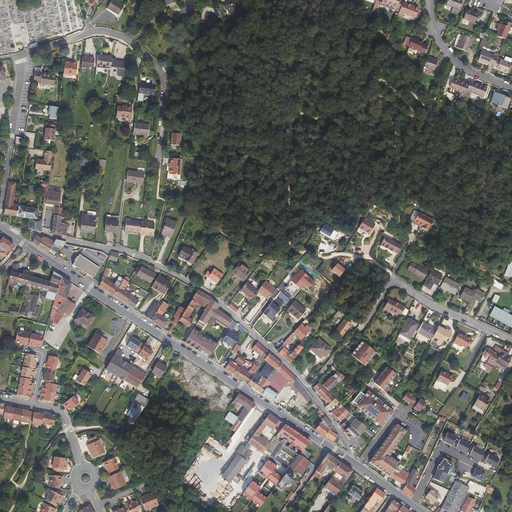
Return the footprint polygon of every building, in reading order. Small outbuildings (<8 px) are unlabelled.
[(114,0),(112,0),(107,9),(118,15),(124,6),(114,0)] [(221,0),(222,0),(224,3),(223,6),(226,10),(227,10),(229,12),(229,13),(230,15),(233,15),(234,16),(237,16),(238,14),(240,14),(243,8),(241,6),(239,6),(236,3),(237,1),(236,0),(221,0)] [(382,6),(395,11),(399,0),(380,0),(379,4),(378,6),(382,7),(382,6)] [(447,0),(446,5),(453,8),(451,12),(452,13),(456,14),(457,14),(457,13),(462,1),(462,0),(447,0)] [(412,5),(403,2),(399,13),(402,15),(403,14),(415,19),(415,18),(417,19),(420,10),(418,9),(415,7),(412,6),(412,5)] [(474,24),(478,14),(471,11),(472,10),(467,9),(463,20),(474,24)] [(215,16),(208,23),(212,27),(219,20),(215,16)] [(503,25),(501,24),(498,31),(496,36),(504,39),(506,40),(511,23),(505,21),(503,25)] [(227,22),(224,27),(231,31),(234,26),(227,22)] [(472,39),(462,35),(457,48),(467,52),(472,39)] [(403,44),(409,46),(412,39),(406,37),(403,44)] [(409,46),(408,48),(414,51),(415,50),(423,53),(427,45),(422,44),(422,43),(416,40),(416,39),(412,38),(412,39),(409,46)] [(478,60),(494,67),(496,59),(497,57),(494,56),(493,55),(482,51),(478,60)] [(97,67),(111,69),(111,68),(111,61),(112,57),(98,55),(97,67)] [(89,58),(83,57),(81,68),(87,69),(87,70),(93,70),(94,59),(89,58)] [(434,71),(437,62),(433,60),(434,59),(428,57),(424,67),(434,71)] [(111,61),(111,68),(119,69),(119,73),(125,74),(126,62),(115,61),(116,59),(113,59),(113,61),(111,61)] [(500,61),(496,59),(494,67),(497,68),(496,70),(503,72),(504,71),(507,72),(511,63),(504,61),(500,59),(500,61)] [(72,63),(64,62),(63,74),(75,76),(76,65),(72,65),(72,63)] [(41,74),(40,84),(54,86),(56,76),(41,74)] [(459,93),(464,95),(466,92),(469,83),(464,82),(458,80),(458,81),(452,79),(451,81),(448,80),(446,87),(447,87),(446,92),(446,95),(447,97),(448,98),(450,100),(453,98),(455,96),(456,95),(458,96),(459,93)] [(483,98),(486,88),(478,85),(479,84),(474,82),(474,83),(469,82),(469,83),(466,92),(464,95),(464,96),(468,98),(470,93),(483,98)] [(152,84),(139,83),(138,94),(150,95),(150,96),(154,96),(155,89),(151,89),(152,84)] [(490,103),(506,110),(510,99),(494,93),(490,103)] [(132,107),(127,106),(127,108),(122,107),(117,107),(116,117),(130,119),(132,107)] [(58,108),(50,107),(49,115),(51,115),(50,119),(57,120),(58,108)] [(149,125),(135,123),(133,134),(148,136),(149,125)] [(48,129),(46,128),(45,140),(54,141),(56,125),(49,124),(48,129)] [(182,134),(172,133),(171,145),(180,146),(182,134)] [(50,171),(53,152),(46,151),(44,161),(37,160),(36,169),(38,169),(38,170),(39,172),(45,172),(45,170),(50,171)] [(183,159),(171,158),(169,174),(181,175),(183,159)] [(128,171),(127,182),(143,184),(144,173),(128,171)] [(12,203),(15,184),(9,183),(4,214),(17,216),(18,207),(14,206),(14,204),(12,203)] [(61,193),(48,191),(46,204),(45,204),(55,206),(54,217),(61,218),(62,208),(59,208),(61,193)] [(30,218),(28,229),(39,231),(40,232),(42,219),(37,218),(38,210),(18,207),(17,216),(30,218)] [(420,226),(420,227),(417,232),(425,236),(433,220),(414,210),(410,220),(420,226)] [(96,220),(98,221),(99,213),(95,213),(95,217),(86,216),(83,215),(80,231),(94,233),(95,222),(96,220)] [(105,231),(117,232),(119,216),(107,215),(105,231)] [(162,234),(171,238),(176,222),(167,218),(164,225),(165,226),(162,234)] [(376,224),(365,218),(359,228),(365,232),(366,230),(370,233),(376,224)] [(129,231),(140,233),(142,222),(131,221),(131,219),(126,219),(124,232),(129,233),(129,231)] [(155,224),(142,222),(140,233),(140,235),(145,235),(146,234),(153,235),(155,224)] [(53,223),(52,234),(60,235),(64,236),(66,236),(68,225),(60,224),(53,223)] [(329,236),(334,228),(326,223),(321,231),(329,236)] [(210,235),(214,238),(219,232),(218,232),(214,229),(210,235)] [(38,237),(36,236),(32,243),(33,244),(34,244),(38,247),(44,237),(42,237),(39,236),(38,237)] [(402,246),(386,236),(381,245),(393,252),(393,251),(398,254),(402,246)] [(55,242),(47,238),(44,237),(38,247),(42,250),(48,253),(55,242)] [(9,251),(13,245),(8,241),(3,238),(0,241),(0,254),(5,256),(7,250),(9,251)] [(61,246),(63,247),(63,246),(65,244),(66,242),(65,242),(56,240),(55,242),(48,253),(51,256),(54,258),(61,246)] [(184,247),(179,255),(193,263),(197,254),(184,247)] [(78,269),(87,274),(92,278),(107,256),(103,252),(84,248),(73,265),(78,269)] [(117,262),(120,253),(112,251),(109,259),(117,262)] [(19,263),(14,264),(11,272),(17,273),(20,263),(19,263)] [(239,263),(233,272),(243,280),(250,271),(239,263)] [(346,269),(338,263),(332,270),(340,277),(346,269)] [(417,266),(413,264),(410,271),(423,279),(428,272),(418,266),(417,266)] [(141,267),(137,275),(151,282),(155,274),(141,267)] [(119,288),(114,285),(106,280),(109,269),(106,268),(100,287),(105,290),(114,296),(119,288)] [(85,277),(87,274),(78,269),(77,272),(78,273),(85,277)] [(207,272),(205,275),(207,277),(206,280),(215,286),(217,284),(223,275),(214,269),(210,274),(207,272)] [(17,273),(11,272),(6,289),(10,290),(10,288),(13,288),(13,287),(19,289),(19,286),(23,287),(24,285),(25,285),(28,276),(29,271),(27,270),(26,271),(23,270),(22,275),(17,273)] [(291,281),(299,288),(302,285),(308,290),(315,282),(301,270),(291,281)] [(443,276),(431,270),(423,285),(434,291),(443,276)] [(46,297),(54,300),(56,294),(61,276),(57,274),(54,271),(50,282),(46,297)] [(31,287),(41,289),(43,290),(40,299),(42,300),(42,302),(44,303),(46,297),(50,282),(28,276),(25,285),(23,296),(26,296),(29,286),(31,287)] [(65,279),(61,276),(56,294),(66,299),(71,284),(71,283),(65,279)] [(171,283),(158,276),(152,287),(164,294),(171,283)] [(119,277),(114,285),(119,288),(124,280),(119,277)] [(440,287),(455,295),(460,285),(446,277),(440,287)] [(128,283),(127,283),(124,280),(119,288),(114,296),(133,309),(138,301),(123,291),(128,283)] [(492,285),(500,290),(503,285),(495,280),(492,285)] [(276,289),(265,281),(257,291),(268,299),(276,289)] [(257,291),(246,283),(240,291),(248,297),(248,298),(251,300),(257,291)] [(138,294),(145,298),(148,292),(141,288),(138,294)] [(460,297),(469,302),(472,298),(475,293),(465,288),(460,297)] [(485,294),(477,289),(475,293),(472,298),(480,303),(485,294)] [(195,305),(204,310),(206,307),(211,298),(198,290),(192,300),(196,303),(195,305)] [(36,306),(39,296),(33,294),(33,295),(29,294),(26,305),(24,304),(21,315),(25,316),(26,314),(28,314),(28,313),(30,313),(31,312),(33,313),(32,316),(37,318),(40,307),(38,307),(36,306)] [(53,306),(64,313),(68,316),(75,306),(66,299),(56,294),(54,300),(53,306)] [(233,319),(217,309),(219,306),(211,298),(206,307),(204,310),(205,311),(198,323),(204,326),(206,323),(208,324),(209,321),(214,323),(216,320),(227,328),(228,327),(230,324),(232,321),(233,319)] [(383,309),(388,312),(389,311),(395,302),(394,301),(394,302),(389,299),(383,309)] [(196,303),(192,300),(185,310),(179,321),(189,327),(193,321),(188,317),(195,305),(196,303)] [(300,319),(303,322),(305,319),(306,319),(312,312),(307,309),(305,310),(295,301),(287,310),(291,313),(289,315),(297,322),(300,319)] [(168,305),(163,302),(160,306),(151,321),(161,327),(163,329),(168,321),(161,316),(168,305)] [(276,317),(275,316),(280,308),(271,302),(263,314),(273,321),(276,317)] [(398,304),(395,302),(389,311),(399,317),(405,307),(399,304),(398,304)] [(154,303),(146,317),(151,321),(160,306),(154,303)] [(61,317),(64,313),(53,306),(49,319),(54,322),(57,323),(61,317)] [(502,310),(494,306),(489,315),(511,327),(511,325),(511,315),(508,313),(510,310),(504,307),(502,310)] [(175,318),(179,321),(185,310),(180,307),(174,317),(175,318)] [(82,309),(74,321),(75,323),(78,326),(80,323),(86,327),(93,317),(89,314),(90,313),(87,311),(87,313),(82,309)] [(408,318),(399,334),(409,339),(412,334),(418,324),(412,321),(408,318)] [(351,324),(344,319),(334,332),(341,337),(351,324)] [(222,340),(232,347),(245,329),(240,325),(238,327),(241,330),(238,335),(232,330),(236,324),(232,321),(230,324),(228,327),(230,329),(222,340)] [(416,332),(430,340),(436,330),(422,322),(416,332)] [(304,327),(301,324),(293,333),(301,340),(311,329),(306,325),(304,327)] [(446,330),(438,326),(436,330),(430,340),(437,343),(440,345),(443,339),(445,340),(446,341),(447,338),(448,339),(452,333),(451,331),(447,329),(446,330)] [(185,343),(207,358),(217,343),(200,332),(194,329),(185,343)] [(24,343),(24,344),(25,345),(27,345),(30,334),(18,331),(16,341),(21,342),(24,343)] [(95,333),(87,346),(100,354),(108,341),(95,333)] [(32,334),(29,345),(33,346),(33,345),(36,345),(41,346),(43,337),(32,334)] [(294,337),(291,334),(283,343),(286,345),(294,337)] [(408,342),(409,339),(399,334),(398,336),(408,342)] [(147,343),(150,344),(154,338),(150,335),(144,345),(139,354),(138,355),(142,357),(143,356),(148,359),(152,352),(144,347),(146,346),(147,343)] [(464,337),(458,335),(453,344),(460,347),(461,348),(461,346),(467,349),(471,339),(466,337),(466,338),(464,337)] [(127,346),(139,354),(144,345),(132,337),(127,346)] [(319,339),(308,350),(314,355),(316,354),(320,358),(323,355),(325,357),(331,350),(319,339)] [(442,345),(445,340),(443,339),(440,345),(437,343),(430,340),(428,343),(432,345),(432,346),(431,346),(431,347),(431,348),(437,350),(438,350),(438,349),(439,347),(440,347),(441,347),(442,346),(442,345)] [(283,348),(279,353),(283,357),(285,359),(290,363),(308,343),(304,340),(291,354),(283,348)] [(351,355),(364,366),(376,352),(363,341),(351,355)] [(257,353),(260,356),(265,349),(257,342),(256,343),(249,353),(251,355),(254,351),(257,353)] [(232,351),(236,353),(240,347),(241,346),(237,344),(232,351)] [(487,369),(490,371),(494,363),(502,350),(502,349),(496,346),(493,351),(488,349),(487,349),(485,348),(483,353),(485,354),(484,356),(485,357),(485,358),(488,360),(489,361),(488,363),(487,363),(484,367),(487,369)] [(123,352),(117,348),(113,355),(112,358),(105,369),(123,380),(123,379),(131,366),(130,365),(119,358),(123,352)] [(260,373),(256,370),(252,376),(247,384),(254,389),(259,393),(261,394),(266,387),(272,379),(277,371),(282,364),(276,359),(269,353),(269,352),(265,349),(260,356),(257,360),(261,364),(264,360),(267,363),(260,373)] [(494,363),(505,369),(511,359),(507,356),(509,353),(502,350),(494,363)] [(35,368),(36,364),(34,364),(35,361),(36,356),(26,353),(23,366),(35,368)] [(226,371),(234,375),(239,367),(240,365),(244,360),(239,355),(233,363),(230,361),(225,370),(226,371)] [(48,362),(47,368),(55,370),(58,358),(49,356),(48,362)] [(256,359),(248,371),(247,372),(252,376),(256,370),(261,364),(257,360),(256,359)] [(167,367),(158,362),(152,372),(160,377),(167,367)] [(277,371),(288,381),(291,384),(297,378),(296,377),(282,364),(277,371)] [(141,372),(134,368),(131,366),(123,379),(133,385),(141,372)] [(32,373),(35,373),(36,370),(23,367),(21,376),(31,378),(32,375),(32,373)] [(252,376),(247,372),(239,367),(234,375),(239,379),(247,384),(252,376)] [(387,367),(373,383),(383,391),(397,375),(387,367)] [(47,368),(45,375),(44,381),(53,383),(55,370),(47,368)] [(83,386),(91,374),(83,369),(76,381),(83,386)] [(281,388),(288,381),(277,371),(272,379),(281,388)] [(337,371),(322,385),(328,391),(344,377),(337,371)] [(145,375),(141,372),(133,385),(137,388),(145,375)] [(441,373),(436,382),(445,387),(450,378),(441,373)] [(21,378),(19,386),(32,389),(33,385),(30,385),(31,383),(31,380),(21,378)] [(305,404),(313,398),(304,387),(297,378),(291,384),(290,385),(305,404)] [(42,387),(42,391),(55,393),(57,385),(46,382),(45,386),(45,388),(42,387)] [(326,400),(328,403),(334,399),(322,386),(323,386),(319,382),(312,388),(318,393),(325,401),(326,400)] [(28,397),(28,394),(29,392),(31,393),(32,389),(19,386),(17,395),(28,397)] [(346,394),(349,396),(357,388),(353,386),(346,394)] [(278,395),(266,387),(261,394),(273,401),(278,395)] [(372,419),(381,426),(393,413),(389,410),(371,394),(367,390),(363,394),(360,391),(352,401),(356,404),(355,405),(372,419)] [(420,399),(414,395),(415,394),(408,390),(403,397),(410,402),(410,401),(416,404),(415,406),(420,410),(427,402),(421,397),(420,399)] [(42,391),(41,395),(43,395),(43,397),(42,400),(53,402),(55,393),(42,391)] [(230,429),(234,432),(254,404),(251,402),(246,399),(238,393),(231,404),(237,408),(240,404),(244,407),(237,418),(238,418),(233,425),(230,429)] [(481,394),(474,405),(483,411),(490,400),(481,394)] [(68,406),(69,407),(70,410),(79,403),(74,395),(72,397),(63,405),(65,408),(68,406)] [(138,395),(134,401),(144,407),(148,401),(138,395)] [(329,409),(338,402),(335,399),(325,406),(325,407),(326,409),(327,408),(329,409)] [(351,409),(344,402),(341,405),(346,410),(349,413),(351,409)] [(9,406),(10,404),(6,404),(4,418),(12,420),(14,408),(11,407),(9,406)] [(340,404),(334,410),(336,412),(338,410),(345,417),(349,413),(346,410),(341,405),(340,404)] [(18,408),(14,408),(12,420),(20,421),(23,407),(20,407),(19,409),(18,408)] [(27,410),(27,408),(26,408),(23,407),(20,421),(29,423),(32,411),(28,410),(27,410)] [(136,421),(141,413),(131,407),(127,415),(136,421)] [(321,423),(315,430),(325,436),(332,426),(320,409),(318,411),(320,415),(319,416),(323,421),(321,423)] [(334,410),(329,413),(330,415),(332,413),(333,415),(334,415),(337,418),(340,421),(341,420),(345,417),(338,410),(336,412),(334,410)] [(38,413),(34,412),(32,424),(41,426),(41,423),(43,411),(40,411),(39,413),(38,413)] [(47,413),(47,412),(43,411),(41,423),(53,425),(55,416),(55,415),(50,414),(47,413)] [(426,414),(436,419),(438,416),(428,411),(426,414)] [(225,419),(233,425),(238,418),(237,418),(229,413),(225,419)] [(266,425),(273,430),(276,426),(281,429),(284,424),(276,419),(269,414),(248,442),(256,448),(255,448),(262,453),(270,444),(259,435),(266,425)] [(359,435),(366,427),(356,419),(350,426),(358,434),(359,435)] [(350,426),(346,421),(340,425),(344,430),(350,426)] [(276,435),(302,451),(304,449),(309,441),(307,440),(303,436),(284,424),(281,429),(276,435)] [(395,446),(406,431),(402,428),(396,424),(386,437),(374,454),(368,462),(390,478),(395,469),(396,467),(398,463),(389,456),(396,446),(395,446)] [(337,444),(341,439),(338,434),(335,429),(332,426),(325,436),(336,444),(337,444)] [(350,439),(358,434),(350,426),(344,430),(350,439)] [(448,432),(443,441),(453,446),(457,437),(448,432)] [(87,445),(91,454),(92,454),(93,458),(105,452),(100,439),(87,445)] [(460,439),(456,448),(465,453),(470,444),(460,439)] [(235,453),(238,455),(246,461),(250,456),(255,449),(255,448),(256,448),(248,442),(245,440),(235,453)] [(474,446),(469,455),(479,460),(484,451),(474,446)] [(311,454),(304,449),(302,451),(300,454),(307,460),(311,454)] [(313,475),(315,476),(318,478),(321,475),(320,474),(325,466),(334,472),(340,462),(328,453),(313,475)] [(489,453),(484,462),(494,467),(499,458),(489,453)] [(308,467),(311,463),(307,460),(300,454),(296,459),(308,467)] [(246,461),(238,455),(222,476),(230,482),(246,461)] [(66,471),(67,465),(65,464),(66,462),(66,459),(54,457),(52,468),(53,468),(55,468),(54,471),(63,472),(64,470),(66,471)] [(107,469),(109,473),(119,469),(118,465),(119,464),(116,457),(103,463),(105,468),(106,468),(107,469)] [(436,469),(438,470),(447,474),(453,463),(441,457),(436,469)] [(275,486),(282,477),(273,470),(278,464),(269,458),(258,473),(275,486)] [(301,475),(305,470),(308,467),(296,459),(290,467),(301,475)] [(331,495),(334,496),(352,470),(346,466),(341,463),(340,462),(334,472),(324,486),(324,487),(332,493),(331,495)] [(305,470),(308,473),(314,465),(311,463),(308,467),(305,470)] [(476,468),(471,477),(481,482),(486,473),(476,468)] [(397,486),(396,488),(400,491),(409,473),(403,470),(401,474),(398,473),(399,471),(395,469),(390,478),(394,480),(400,483),(397,486)] [(418,472),(412,469),(411,472),(401,491),(405,494),(408,496),(411,498),(414,492),(415,488),(411,485),(418,472)] [(438,470),(433,479),(443,484),(447,474),(438,470)] [(107,477),(111,486),(112,486),(114,490),(126,484),(120,472),(107,477)] [(295,478),(286,472),(282,477),(275,486),(281,491),(288,482),(290,484),(295,478)] [(61,482),(62,482),(63,477),(49,474),(47,482),(49,482),(48,486),(50,487),(60,489),(60,485),(61,482)] [(441,508),(447,511),(455,511),(469,488),(455,480),(450,490),(441,508)] [(259,508),(266,498),(257,491),(260,488),(252,481),(242,494),(259,508)] [(368,492),(372,494),(376,488),(373,485),(368,492)] [(352,486),(348,493),(350,495),(348,499),(352,502),(354,498),(357,500),(363,493),(352,486)] [(481,486),(478,492),(484,494),(487,489),(481,486)] [(370,497),(374,500),(378,503),(385,494),(376,488),(372,494),(370,497)] [(431,489),(424,497),(429,500),(429,502),(431,504),(433,503),(436,499),(439,501),(440,500),(442,498),(441,497),(439,495),(431,489)] [(58,501),(60,502),(63,497),(50,490),(45,500),(56,506),(58,503),(58,501)] [(149,494),(140,498),(146,511),(159,505),(154,493),(149,495),(149,494)] [(325,500),(329,503),(332,499),(334,496),(331,495),(330,494),(325,500)] [(370,506),(374,500),(370,497),(365,503),(370,506)] [(393,500),(387,508),(393,511),(396,511),(401,505),(393,500)] [(140,511),(142,511),(138,501),(134,502),(132,503),(132,502),(126,504),(129,511),(140,511)] [(367,511),(370,506),(365,503),(359,511),(366,511),(367,511)]
